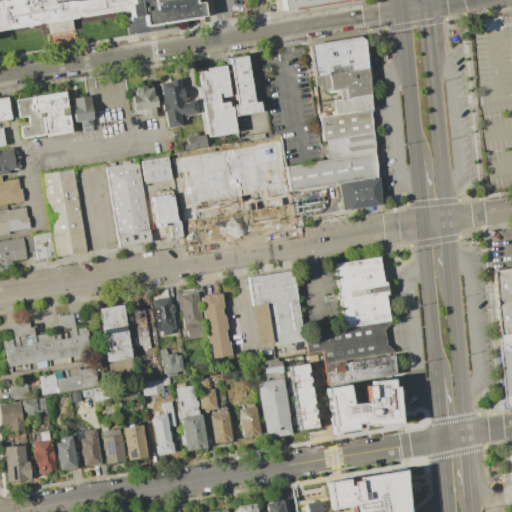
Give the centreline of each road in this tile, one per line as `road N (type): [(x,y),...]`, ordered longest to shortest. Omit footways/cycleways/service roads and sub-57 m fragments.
road 1 (residential): [(391,230),(0,293)]
road 2 (residential): [(0,511),(313,460)]
road 3 (tertiary): [(0,75),(226,39)]
road 4 (secondary): [(446,220),(425,6)]
road 5 (secondary): [(422,225),(436,380)]
road 6 (secondary): [(401,10),(416,162)]
road 7 (secondary): [(466,435),(451,284)]
